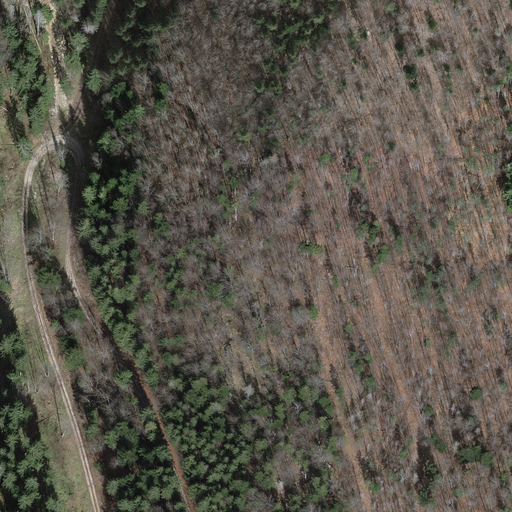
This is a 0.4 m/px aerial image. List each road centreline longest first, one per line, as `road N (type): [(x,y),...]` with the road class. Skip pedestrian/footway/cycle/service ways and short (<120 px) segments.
road 1 (track): [(65,139),(80,156),(69,276),(143,399),(187,511)]
road 2 (track): [(96,511),(22,267),(27,176),(43,146),(65,139)]
road 3 (track): [(117,0),(65,139)]
